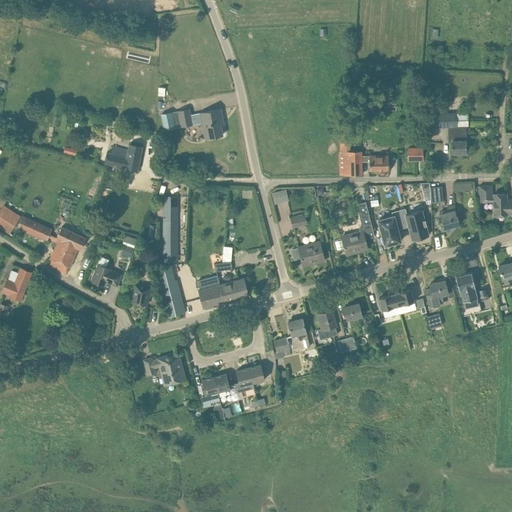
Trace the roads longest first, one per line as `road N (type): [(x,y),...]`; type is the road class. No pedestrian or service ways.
road 1 (residential): [(511,176),(259,182)]
road 2 (residential): [(288,294),(511,237)]
road 3 (unclassified): [(259,182),(234,69),(206,0)]
road 4 (residential): [(126,337),(288,294)]
road 5 (residential): [(126,337),(113,310),(0,241)]
road 6 (residential): [(0,370),(126,337)]
